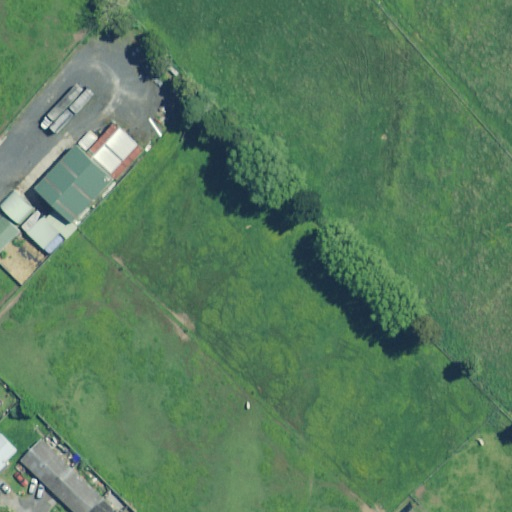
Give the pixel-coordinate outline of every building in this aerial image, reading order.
[(80,147),(78,145),(37,189),(74,224),(115,180),(80,147)] [(0,206),(19,225),(35,209),(15,190),(0,206)] [(0,253),(20,232),(0,212),(0,253)] [(38,212),(23,228),(50,254),(66,238),(38,212)] [(18,451),(0,433),(0,471),(6,465),(5,464),(18,451)] [(73,511),(94,511),(105,501),(74,470),(57,454),(49,446),(43,440),(22,462),(73,511)] [(105,501),(94,511),(116,511),(113,509),(105,501)]
